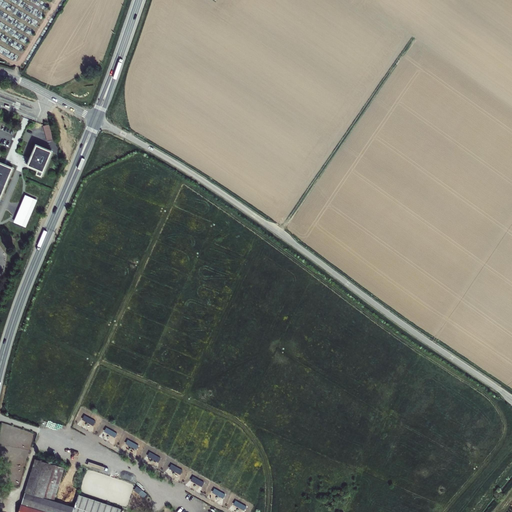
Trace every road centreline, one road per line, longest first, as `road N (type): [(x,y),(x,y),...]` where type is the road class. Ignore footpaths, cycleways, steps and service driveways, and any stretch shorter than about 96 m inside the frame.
road 1 (unclassified): [(95,119),(199,178),(511,400)]
road 2 (primary): [(0,368),(29,275),(95,119)]
road 3 (primary): [(95,119),(138,0)]
